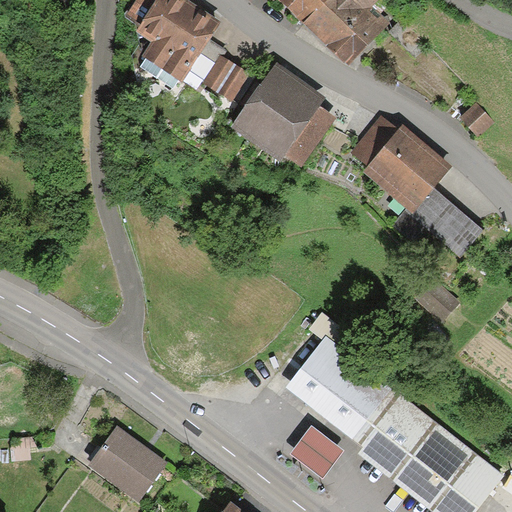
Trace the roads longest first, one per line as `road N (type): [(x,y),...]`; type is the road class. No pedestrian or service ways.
road 1 (residential): [(121,369),(132,311),(102,192),(104,0)]
road 2 (tertiary): [(225,0),(271,36),(405,112),(471,162),(511,209)]
road 3 (secondary): [(121,369),(311,511)]
road 4 (secondary): [(0,295),(121,369)]
